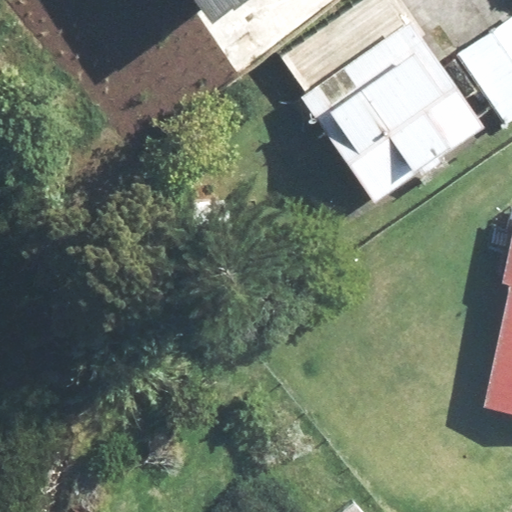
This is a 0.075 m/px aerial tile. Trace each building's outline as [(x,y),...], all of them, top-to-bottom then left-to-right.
[(197,0),(208,14),(226,0),(197,0)] [(511,13),(455,53),(504,123),(511,117),(511,13)] [(373,202),(481,124),(404,19),(297,97),(373,202)] [(482,405),(511,410),(511,205),(496,280),(507,282),(482,405)] [(108,511),(112,473),(57,468),(53,511),(108,511)] [(360,511),(352,502),(339,511),(360,511)]
